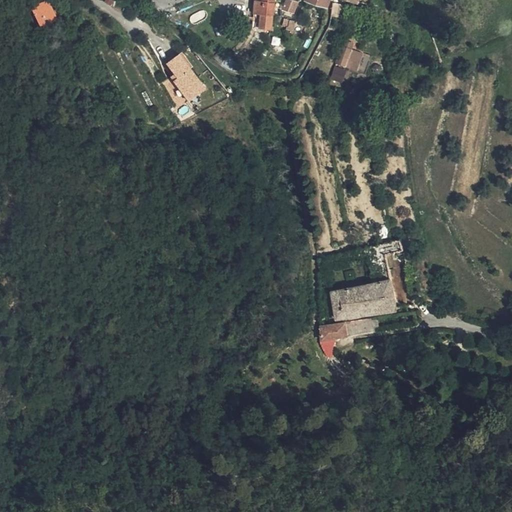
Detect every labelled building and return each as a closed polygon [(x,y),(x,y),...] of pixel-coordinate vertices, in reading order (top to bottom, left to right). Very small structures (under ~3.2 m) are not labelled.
[(33,0),(46,21),(43,23),(48,30),(56,25),(52,17),(66,9),(59,0),(33,0)] [(269,24),(272,9),(272,2),(272,0),(254,0),(252,7),(259,9),(256,21),(263,22),(269,24)] [(292,9),(298,0),(272,0),(272,2),(288,6),(287,9),(290,10),(291,8),(292,9)] [(334,60),(346,63),(351,47),(347,45),(348,41),(341,39),(340,41),(338,40),(337,43),(339,44),(334,60)] [(351,47),(346,63),(353,65),(358,48),(351,47)] [(198,93),(209,85),(187,52),(173,61),(180,73),(177,75),(189,93),(196,90),(198,93)] [(334,65),(330,78),(342,81),(346,69),(334,65)] [(330,80),(329,83),(346,87),(350,70),(346,69),(343,83),(330,80)] [(211,89),(209,85),(198,93),(196,90),(189,93),(177,75),(172,78),(189,104),(211,89)] [(406,236),(372,245),(380,279),(338,290),(346,317),(405,305),(393,254),(409,250),(406,236)] [(421,308),(384,315),(387,328),(424,321),(421,308)] [(384,315),(351,320),(353,334),(387,328),(384,315)] [(351,320),(329,324),(330,338),(353,334),(351,320)]
